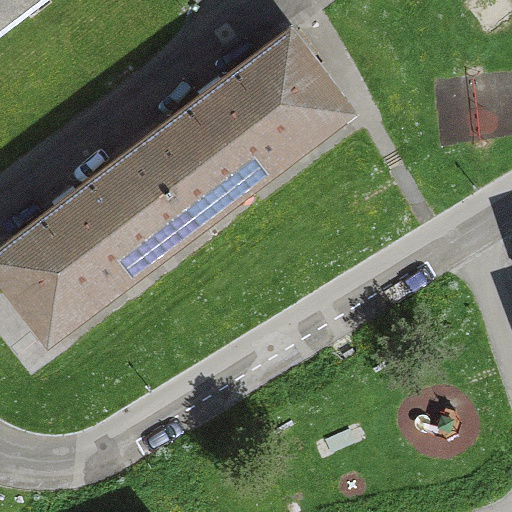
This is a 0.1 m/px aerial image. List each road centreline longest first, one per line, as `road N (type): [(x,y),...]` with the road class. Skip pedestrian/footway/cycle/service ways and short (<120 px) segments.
road 1 (residential): [(0,453),(33,462),(99,451),(511,201)]
road 2 (residential): [(287,0),(0,205)]
